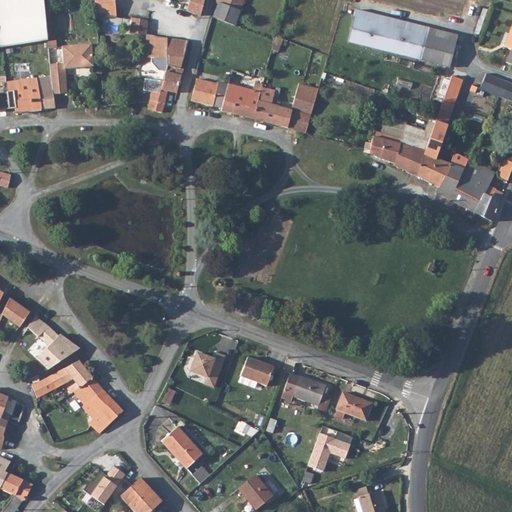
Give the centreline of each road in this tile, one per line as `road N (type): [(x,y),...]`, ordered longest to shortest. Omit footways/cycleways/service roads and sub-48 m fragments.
road 1 (tertiary): [(187,310),(435,401)]
road 2 (tertiary): [(435,401),(503,227)]
road 3 (residential): [(182,125),(0,124)]
road 4 (residential): [(63,262),(60,298),(135,415)]
road 5 (residential): [(319,188),(248,205),(214,237),(189,279)]
road 6 (residential): [(474,232),(395,198),(319,188)]
road 7 (residential): [(182,125),(262,135),(284,147),(319,188)]
road 8 (residential): [(189,279),(182,125)]
road 9 (tertiary): [(63,262),(187,310)]
road 10 (residential): [(182,125),(182,94),(210,0)]
road 11 (residential): [(29,511),(58,478),(123,430)]
